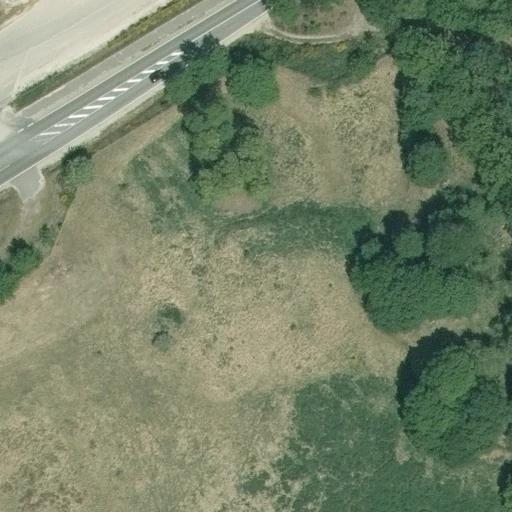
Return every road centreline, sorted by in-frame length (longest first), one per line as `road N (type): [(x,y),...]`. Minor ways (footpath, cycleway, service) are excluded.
road 1 (tertiary): [(0,164),(272,0)]
road 2 (track): [(511,52),(409,40),(279,39),(241,18)]
